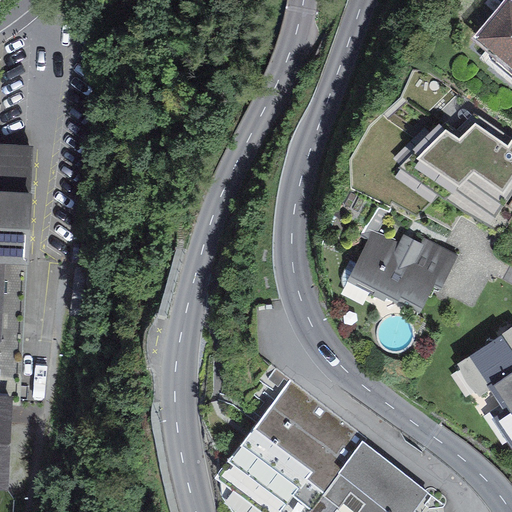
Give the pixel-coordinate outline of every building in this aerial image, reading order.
[(511,0),(504,0),(507,2),(480,34),(511,60),(511,0)] [(475,121),(459,137),(444,127),(413,154),(494,213),(511,187),(511,139),(510,138),(507,143),(475,121)] [(0,250),(20,252),(27,154),(0,151),(0,250)] [(374,231),(353,274),(418,306),(433,277),(443,281),(455,256),(426,241),(425,244),(404,234),(399,244),(374,231)] [(20,252),(0,250),(0,384),(7,385),(20,252)] [(492,380),(509,407),(511,405),(511,322),(457,358),(477,389),(492,380)] [(273,408),(346,466),(347,464),(363,444),(290,387),(273,408)] [(511,405),(509,407),(496,416),(511,441),(511,405)] [(257,430),(329,487),(331,484),(346,466),(273,408),(257,430)] [(240,451),(312,508),(316,504),(329,487),(257,430),(240,451)] [(423,492),(363,444),(347,464),(407,511),(423,492)] [(223,472),(273,511),(309,511),(312,508),(240,451),(223,472)] [(406,511),(407,511),(347,464),(346,466),(331,484),(366,511),(406,511)] [(366,511),(331,484),(329,487),(316,504),(325,511),(366,511)]
